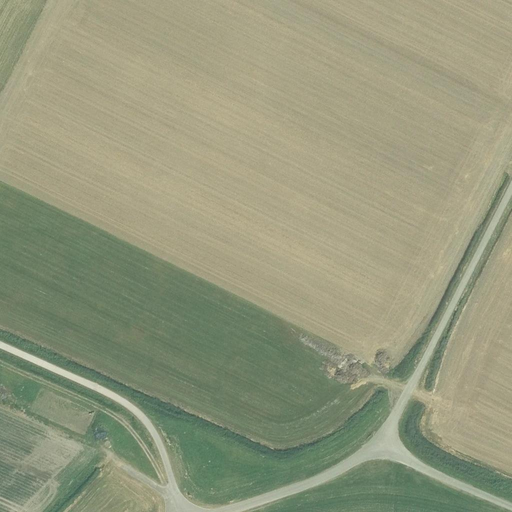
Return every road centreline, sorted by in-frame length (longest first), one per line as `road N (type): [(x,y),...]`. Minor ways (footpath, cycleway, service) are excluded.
road 1 (unclassified): [(389,443),(511,191)]
road 2 (unclassified): [(181,511),(144,417),(108,392),(0,344)]
road 3 (unclassified): [(220,511),(389,443)]
road 4 (unclassified): [(389,443),(414,464),(511,508)]
